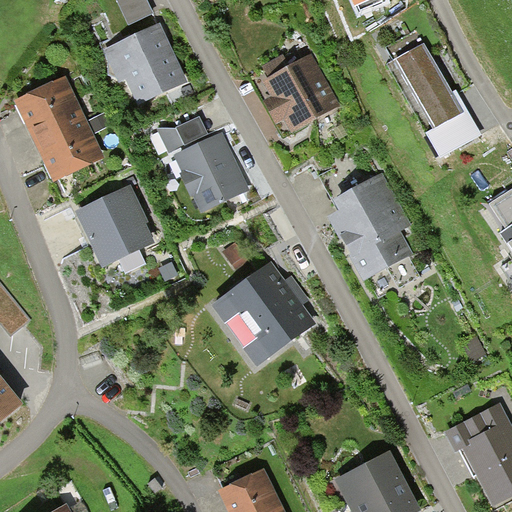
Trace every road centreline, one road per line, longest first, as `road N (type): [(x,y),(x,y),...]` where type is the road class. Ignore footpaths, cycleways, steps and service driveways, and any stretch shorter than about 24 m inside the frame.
road 1 (residential): [(455,511),(178,0)]
road 2 (residential): [(0,463),(62,397),(67,363),(63,323),(0,154)]
road 3 (residential): [(511,125),(441,0)]
